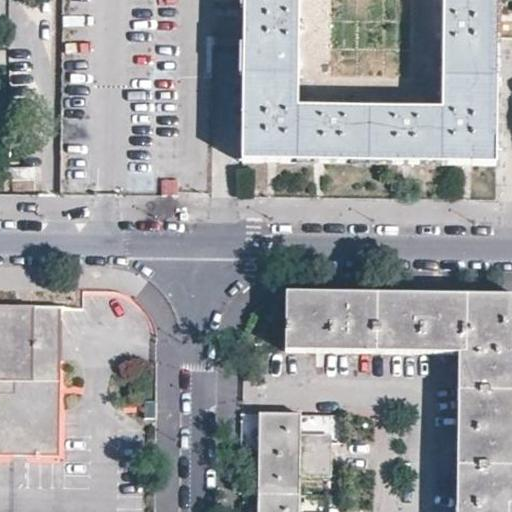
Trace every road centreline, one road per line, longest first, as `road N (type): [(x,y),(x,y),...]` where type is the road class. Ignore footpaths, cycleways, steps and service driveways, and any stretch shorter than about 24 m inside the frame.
road 1 (residential): [(194,245),(511,253)]
road 2 (residential): [(201,511),(194,245)]
road 3 (unknown): [(201,343),(105,354),(102,499),(83,511)]
road 4 (residential): [(0,246),(194,245)]
